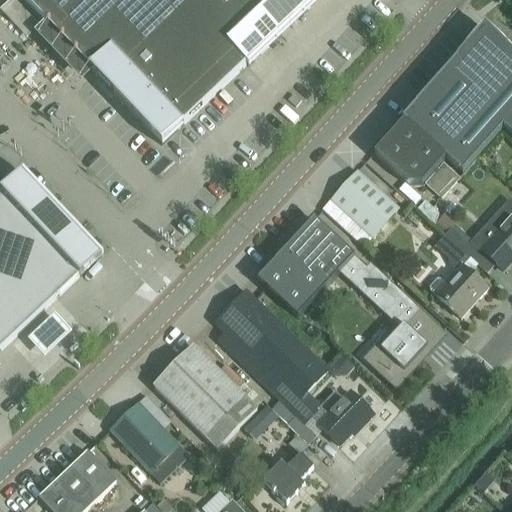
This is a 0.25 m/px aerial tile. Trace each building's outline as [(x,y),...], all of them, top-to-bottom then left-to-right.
[(14,0),(2,0),(0,3),(0,12),(6,18),(19,4),(14,0)] [(20,0),(161,147),(246,67),(247,68),(319,0),(20,0)] [(511,55),(499,44),(484,30),(471,45),(402,123),(404,124),(374,157),(409,188),(422,188),(446,161),(462,176),(503,130),(511,138),(511,55)] [(443,166),(424,187),(441,202),(460,180),(443,166)] [(218,202),(235,182),(224,172),(206,192),(218,202)] [(399,211),(357,174),(330,203),(372,241),(399,211)] [(0,352),(101,258),(23,175),(0,196),(0,352)] [(463,254),(477,267),(486,258),(504,274),(511,264),(511,200),(491,223),(474,242),(463,254)] [(430,228),(440,217),(423,202),(413,212),(430,228)] [(396,394),(423,364),(447,338),(370,266),(366,270),(314,222),(257,283),(297,320),(339,276),(387,320),(395,328),(363,363),(367,367),(396,394)] [(456,275),(446,286),(440,281),(436,281),(429,289),(430,293),(435,298),(460,322),(487,292),(470,276),(477,267),(463,254),(445,238),(434,249),(447,261),(453,271),(456,275)] [(327,373),(255,302),(254,302),(247,295),(216,327),(225,335),(217,343),(278,402),(270,411),(274,415),(280,421),(302,399),(307,394),(313,389),(327,373)] [(67,332),(54,320),(28,345),(40,357),(46,363),(72,338),(67,332)] [(245,401),(202,359),(193,350),(154,390),(205,440),(245,401)] [(321,408),(307,394),(302,399),(280,421),(297,438),(304,446),(305,445),(307,448),(323,432),(339,448),(356,432),(358,434),(373,418),(350,396),(343,402),(335,394),(321,408)] [(158,485),(187,458),(138,406),(109,433),(158,485)] [(274,415),(270,411),(268,409),(254,424),(253,423),(248,429),(247,428),(243,433),(250,440),(274,415)] [(294,453),(274,473),(269,467),(264,467),(258,473),(258,478),(263,483),(263,484),(286,507),(304,489),(300,484),(313,471),(296,454),(304,446),(297,438),(288,447),(294,453)] [(327,442),(319,448),(333,468),(341,463),(327,442)] [(87,511),(116,485),(87,454),(38,501),(48,511),(87,511)]
